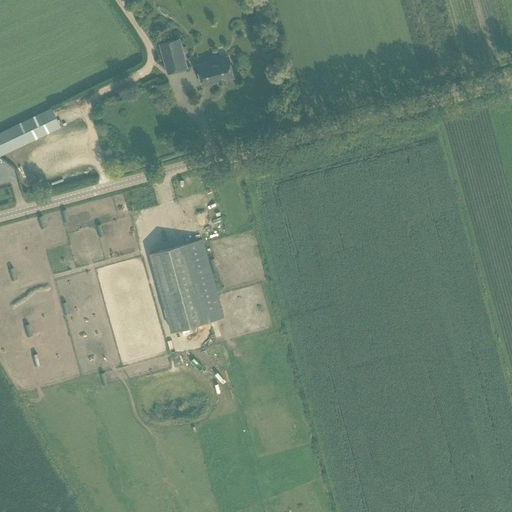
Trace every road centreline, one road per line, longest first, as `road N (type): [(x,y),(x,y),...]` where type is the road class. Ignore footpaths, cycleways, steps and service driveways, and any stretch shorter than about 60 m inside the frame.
road 1 (tertiary): [(0,217),(511,74)]
road 2 (unknown): [(107,185),(92,104),(142,71),(152,48),(124,0)]
